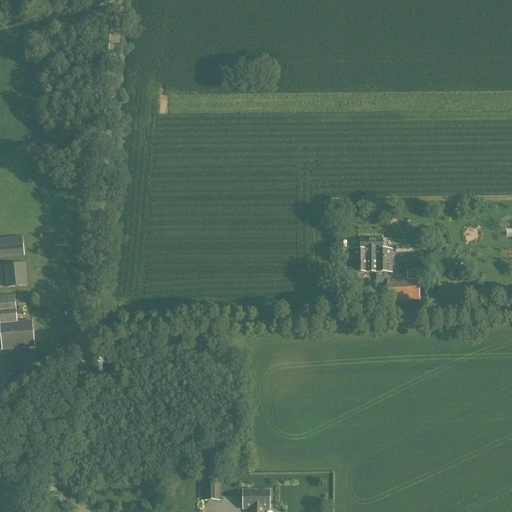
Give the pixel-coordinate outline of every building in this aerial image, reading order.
[(0,238),(0,259),(24,257),(22,237),(0,238)] [(360,250),(350,250),(351,273),(392,273),(392,258),(391,249),(382,250),(382,240),(360,240),(360,250)] [(25,264),(5,266),(7,288),(27,286),(28,286),(26,264),(25,264)] [(407,279),(387,280),(389,303),(419,300),(418,271),(407,272),(407,279)] [(15,295),(0,296),(0,323),(2,350),(34,347),(32,322),(18,322),(15,295)] [(0,466),(0,490),(23,511),(22,511),(33,511),(37,499),(0,466)] [(203,476),(203,502),(219,502),(219,497),(219,476),(203,476)] [(279,511),(280,496),(266,496),(254,496),(254,511),(279,511)]
